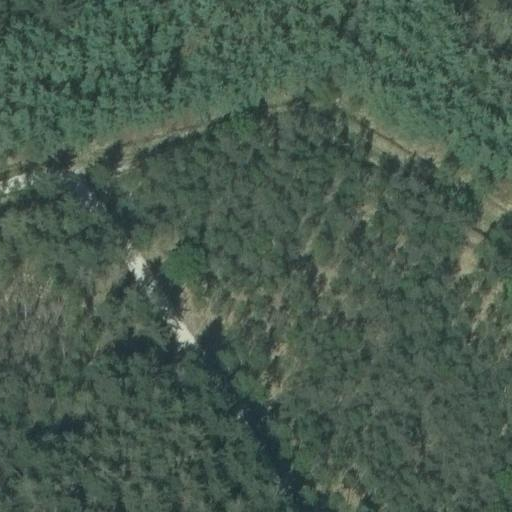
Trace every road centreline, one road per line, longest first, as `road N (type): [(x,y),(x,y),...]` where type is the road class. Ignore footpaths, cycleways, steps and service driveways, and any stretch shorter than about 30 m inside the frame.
road 1 (track): [(0,152),(210,102),(280,107),(511,237)]
road 2 (track): [(73,165),(274,511)]
